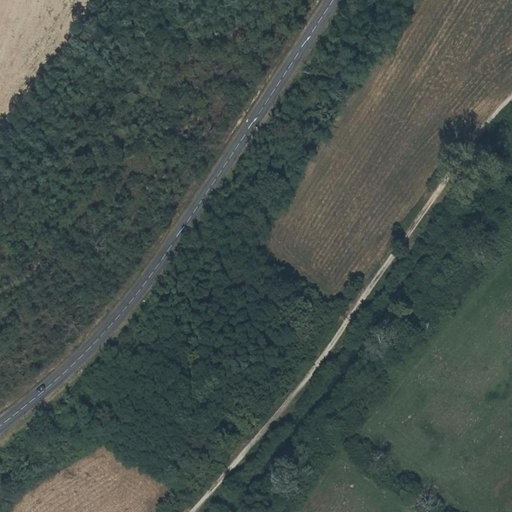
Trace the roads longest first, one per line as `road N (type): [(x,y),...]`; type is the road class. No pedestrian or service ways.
road 1 (secondary): [(331,0),(118,319),(0,424)]
road 2 (track): [(189,511),(322,356),(468,140),(511,92)]
